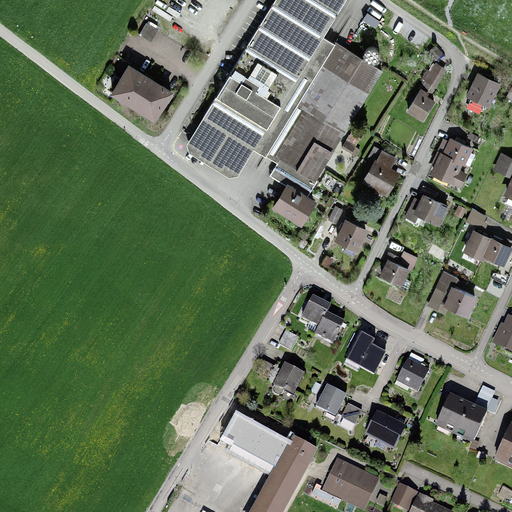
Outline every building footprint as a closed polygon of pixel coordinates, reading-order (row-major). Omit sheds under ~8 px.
[(272,159),(277,162),(270,174),(276,179),(282,182),(284,179),(308,194),(316,180),(383,70),(368,61),(325,34),(345,0),(276,0),(218,95),(204,117),(214,123),(198,149),(229,168),(244,142),(265,155),(272,159)] [(374,61),(376,60),(379,59),(380,56),(380,54),(380,51),(379,48),(377,47),(374,46),(372,45),(369,46),(367,47),(366,49),(365,52),(364,54),(365,57),(366,59),(368,61),(371,61),(374,61)] [(173,93),(128,67),(113,93),(157,119),(173,93)] [(447,75),(436,68),(410,109),(424,118),(435,100),(432,98),(447,75)] [(499,84),(478,74),(469,95),(489,105),(499,84)] [(442,151),(464,162),(471,148),(449,137),(442,151)] [(395,156),(379,147),(362,180),(387,193),(399,170),(390,165),(395,156)] [(464,162),(442,151),(432,172),(461,186),(468,172),(460,168),(464,162)] [(511,156),(506,154),(500,168),(511,173),(511,181),(507,192),(511,194),(511,156)] [(314,204),(288,187),(275,208),(301,224),(314,204)] [(458,203),(429,188),(414,215),(424,221),(429,212),(449,222),(458,203)] [(336,205),(328,219),(336,223),(343,209),(336,205)] [(489,217),(473,209),(468,220),(484,228),(489,217)] [(365,227),(346,219),(337,238),(357,247),(365,227)] [(505,262),(511,244),(511,243),(509,242),(493,235),(492,238),(484,235),(473,230),(465,249),(483,257),(484,253),(505,262)] [(401,260),(389,255),(381,273),(404,283),(411,267),(414,269),(420,256),(406,249),(401,260)] [(334,256),(328,252),(322,262),(329,266),(334,256)] [(459,277),(444,270),(436,286),(449,292),(444,304),(467,314),(476,294),(455,285),(459,277)] [(320,324),(327,310),(331,302),(314,294),(303,316),(320,324)] [(327,310),(320,324),(316,331),(336,341),(346,319),(327,310)] [(511,327),(506,326),(499,344),(511,348),(511,327)] [(286,330),(282,337),(294,344),(298,336),(286,330)] [(290,351),(294,344),(282,337),(278,344),(290,351)] [(382,353),(367,345),(357,366),(372,374),(382,353)] [(430,369),(407,358),(396,380),(419,390),(430,369)] [(271,378),(277,367),(265,360),(259,371),(271,378)] [(304,375),(284,365),(274,386),(294,395),(304,375)] [(346,394),(327,384),(316,406),(335,415),(346,394)] [(504,396),(483,386),(475,404),(495,414),(504,396)] [(486,415),(450,397),(435,428),(471,445),(486,415)] [(361,412),(349,405),(342,417),(355,424),(361,412)] [(406,425),(377,411),(367,433),(396,447),(406,425)] [(272,430),(237,412),(222,438),(257,457),(272,430)] [(511,424),(507,422),(491,458),(511,466),(511,424)] [(280,511),(315,448),(295,437),(253,511),(280,511)] [(376,479),(339,462),(325,490),(362,508),(376,479)] [(414,495),(401,489),(394,504),(407,510),(414,495)] [(435,503),(418,496),(410,511),(445,511),(433,507),(435,503)]
